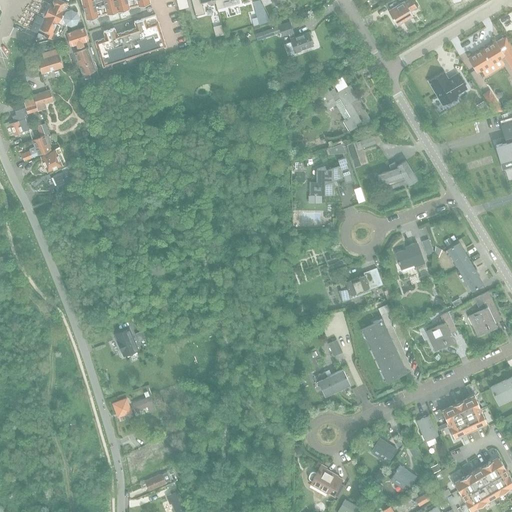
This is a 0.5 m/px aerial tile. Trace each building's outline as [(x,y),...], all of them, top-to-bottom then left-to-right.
[(64,15),(61,14),(67,3),(60,0),(56,0),(54,5),(50,3),(44,16),(45,17),(40,28),(46,31),(44,35),(50,38),(53,32),(62,36),(66,27),(67,24),(70,26),(76,24),(78,18),(76,12),(71,10),(65,12),(64,15)] [(81,0),(86,18),(97,16),(98,22),(102,20),(102,18),(103,18),(98,0),(81,0)] [(98,0),(103,18),(104,17),(105,20),(109,19),(108,13),(118,10),(115,0),(98,0)] [(115,0),(118,10),(128,8),(129,14),(134,13),(133,10),(134,10),(131,0),(115,0)] [(131,0),(134,10),(136,9),(136,12),(141,11),(139,5),(150,2),(149,0),(131,0)] [(176,0),(179,9),(188,6),(186,0),(176,0)] [(214,0),(190,0),(193,8),(202,6),(201,3),(207,1),(208,4),(215,2),(214,0)] [(412,0),(405,0),(404,1),(388,11),(396,25),(413,15),(410,11),(416,7),(412,0)] [(155,14),(139,19),(149,51),(165,46),(155,14)] [(136,27),(126,31),(134,56),(143,53),(142,49),(148,47),(149,51),(139,19),(134,21),(136,27)] [(300,49),(313,45),(309,32),(295,37),(290,22),(255,34),(257,40),(280,32),(282,35),(288,33),(291,41),(288,42),(291,52),(294,51),(295,53),(300,51),(300,49)] [(114,27),(108,29),(117,57),(124,55),(125,59),(134,56),(126,31),(116,34),(114,27)] [(67,33),(71,46),(89,40),(88,39),(84,28),(67,33)] [(105,37),(95,41),(103,66),(113,63),(111,59),(117,57),(108,29),(103,31),(105,37)] [(511,47),(505,36),(497,42),(496,41),(495,41),(491,44),(490,43),(485,46),(486,47),(478,52),(477,51),(472,54),(473,55),(468,58),(468,57),(468,58),(476,72),(477,72),(477,71),(504,55),(511,68),(511,47)] [(97,69),(89,48),(75,53),(83,75),(97,69)] [(41,73),(62,67),(57,49),(42,53),(43,58),(37,60),(41,73)] [(444,72),(429,81),(443,104),(457,95),(457,94),(466,88),(457,73),(448,79),(444,72)] [(329,91),(325,85),(315,91),(323,103),(326,108),(328,109),(336,105),(336,103),(335,101),(340,98),(350,116),(342,121),(349,132),(357,126),(356,124),(361,121),(362,123),(371,120),(350,85),(336,93),(334,88),(329,91)] [(32,95),(38,112),(46,109),(45,104),(53,102),(50,90),(32,95)] [(495,99),(489,103),(494,112),(502,110),(495,99)] [(27,113),(36,111),(34,102),(24,105),(25,107),(26,107),(27,113)] [(25,118),(27,117),(25,113),(24,113),(23,108),(15,111),(16,115),(12,116),(14,122),(11,123),(15,134),(29,129),(25,118)] [(511,120),(498,125),(504,141),(494,144),(499,160),(511,156),(511,157),(511,156),(511,120)] [(40,137),(45,135),(42,125),(37,127),(40,137)] [(95,127),(89,129),(92,136),(98,134),(95,127)] [(363,148),(375,144),(373,137),(360,141),(363,148)] [(24,160),(45,152),(48,151),(45,143),(40,145),(41,146),(22,154),(24,160)] [(343,146),(326,151),(328,155),(345,155),(343,146)] [(45,153),(48,158),(48,159),(43,162),(47,172),(58,167),(56,161),(59,159),(57,154),(61,153),(59,147),(45,153)] [(336,159),(344,182),(350,180),(343,157),(336,159)] [(408,184),(417,179),(406,161),(397,166),(398,168),(377,175),(381,184),(403,176),(408,184)] [(308,194),(333,194),(333,180),(342,177),(337,166),(325,171),(324,171),(317,171),(317,183),(308,183),(308,194)] [(66,167),(51,173),(55,181),(69,175),(66,167)] [(415,266),(424,263),(417,243),(406,247),(407,249),(396,253),(401,269),(414,264),(415,266)] [(447,249),(459,270),(470,263),(458,243),(447,249)] [(470,263),(459,270),(471,290),(482,283),(470,263)] [(345,280),(339,283),(341,290),(338,291),(342,303),(351,299),(350,296),(370,289),(368,285),(374,282),(370,270),(363,273),(364,275),(346,282),(345,280)] [(492,318),(498,315),(487,291),(475,297),(481,310),(469,315),(478,335),(496,327),(492,318)] [(447,328),(453,325),(447,312),(440,316),(443,323),(426,330),(436,350),(454,342),(447,328)] [(367,340),(385,332),(380,321),(362,329),(367,340)] [(138,348),(128,325),(122,328),(123,332),(116,335),(124,354),(138,348)] [(135,333),(138,340),(145,337),(142,330),(135,333)] [(323,335),(334,356),(350,348),(345,336),(336,340),(332,331),(323,335)] [(367,340),(372,350),(389,342),(385,332),(367,340)] [(376,360),(394,352),(389,342),(372,350),(376,360)] [(376,360),(381,370),(399,362),(394,352),(376,360)] [(399,362),(381,370),(386,380),(404,372),(399,362)] [(337,387),(348,382),(342,369),(327,377),(324,372),(318,375),(320,380),(318,381),(325,395),(338,389),(337,387)] [(499,382),(507,399),(511,397),(511,387),(508,378),(499,382)] [(507,399),(499,382),(490,386),(498,404),(507,399)] [(148,395),(131,402),(134,410),(146,406),(148,412),(154,409),(148,395)] [(452,405),(441,410),(454,437),(486,422),(474,395),(463,400),(452,404),(452,405)] [(125,397),(111,402),(116,417),(131,411),(125,397)] [(428,416),(420,419),(415,422),(425,441),(426,441),(428,447),(436,443),(434,437),(438,435),(428,416)] [(390,459),(396,448),(380,438),(373,448),(390,459)] [(498,456),(453,482),(470,511),(511,485),(511,479),(508,473),(505,467),(498,456)] [(320,463),(309,484),(327,494),(327,493),(333,496),(337,498),(344,486),(340,483),(343,479),(337,476),(338,475),(326,468),(327,467),(320,463)] [(409,486),(416,476),(400,465),(393,475),(409,486)] [(161,473),(144,481),(149,490),(168,481),(166,475),(163,476),(161,473)] [(185,511),(177,491),(167,496),(170,503),(172,502),(176,511),(175,511),(185,511)] [(414,499),(419,506),(430,499),(426,492),(414,499)] [(340,511),(359,511),(362,509),(345,499),(338,511),(340,511)]
